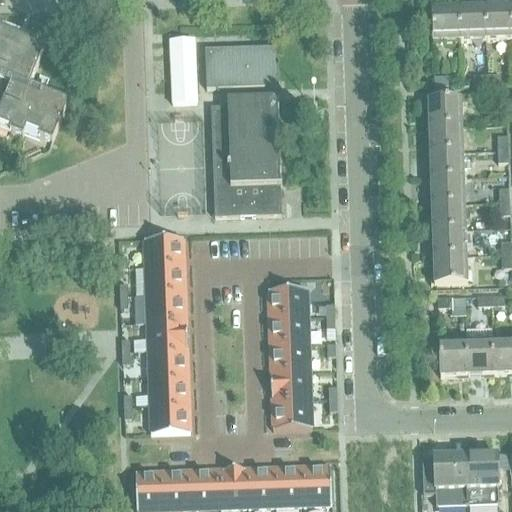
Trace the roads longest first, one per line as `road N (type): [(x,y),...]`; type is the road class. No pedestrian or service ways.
road 1 (residential): [(248,269),(200,271),(205,450),(256,449),(255,437)]
road 2 (residential): [(511,418),(395,423),(370,412),(361,266)]
road 3 (residential): [(361,266),(351,0)]
road 4 (residential): [(255,437),(248,269)]
